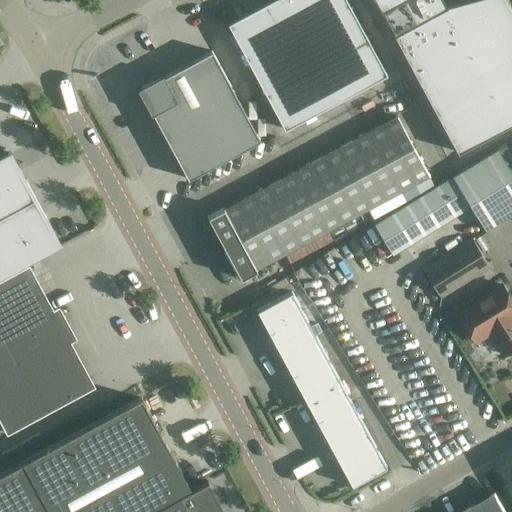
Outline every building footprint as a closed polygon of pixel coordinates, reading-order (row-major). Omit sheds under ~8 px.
[(346,0),(329,0),(239,42),(290,151),(394,102),(346,0)] [(511,3),(511,0),(469,0),(446,6),(442,0),(375,0),(384,17),(458,153),(511,123),(511,3)] [(164,75),(138,89),(152,115),(153,114),(173,151),(245,112),(212,51),(165,77),(164,75)] [(260,140),(245,112),(173,151),(189,179),(260,140)] [(224,208),(207,217),(224,248),(223,249),(239,277),(240,277),(241,279),(258,270),(257,269),(429,176),(397,116),(225,209),(224,208)] [(511,213),(511,169),(499,148),(376,222),(395,252),(473,205),(487,229),(511,213)] [(0,279),(27,265),(61,246),(10,151),(0,156),(0,279)] [(472,238),(422,269),(440,298),(490,268),(472,238)] [(0,421),(7,434),(9,433),(8,431),(92,385),(67,340),(72,337),(57,310),(52,312),(28,267),(27,265),(0,279),(0,421)] [(511,302),(501,285),(457,312),(476,342),(490,333),(504,355),(511,350),(511,311),(510,309),(511,307),(511,302)] [(295,299),(260,318),(284,362),(319,343),(295,299)] [(319,343),(284,362),(308,406),(343,387),(319,343)] [(343,387),(308,406),(332,450),(367,431),(343,387)] [(141,399),(0,475),(0,511),(221,511),(205,482),(191,490),(141,399)] [(367,431),(332,450),(356,494),(391,475),(367,431)] [(505,511),(495,493),(490,496),(490,501),(478,508),(474,506),(463,511),(505,511)]
